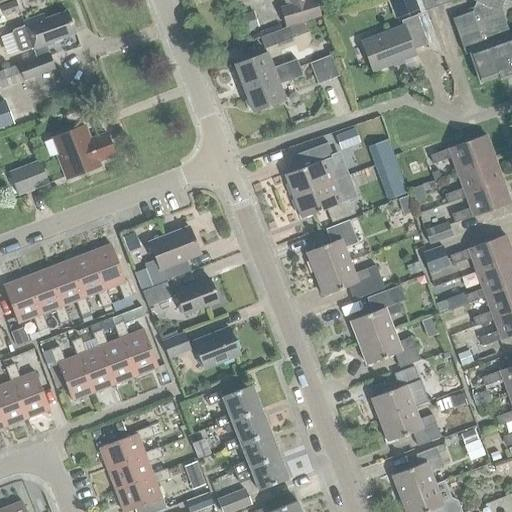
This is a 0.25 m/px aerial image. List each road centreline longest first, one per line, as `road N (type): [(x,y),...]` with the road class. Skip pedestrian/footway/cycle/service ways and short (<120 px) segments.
road 1 (unclassified): [(358,511),(224,160)]
road 2 (residential): [(0,247),(224,160)]
road 3 (unclassified): [(224,160),(163,0)]
